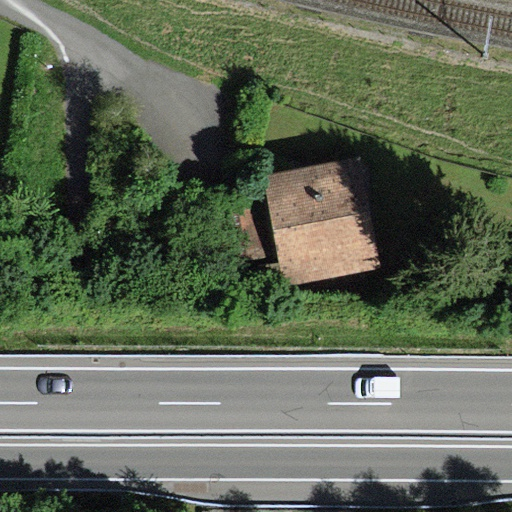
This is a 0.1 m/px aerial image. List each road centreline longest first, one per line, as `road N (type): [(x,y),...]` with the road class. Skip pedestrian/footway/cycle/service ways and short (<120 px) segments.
road 1 (trunk): [(0,462),(511,465)]
road 2 (trunk): [(511,404),(0,402)]
